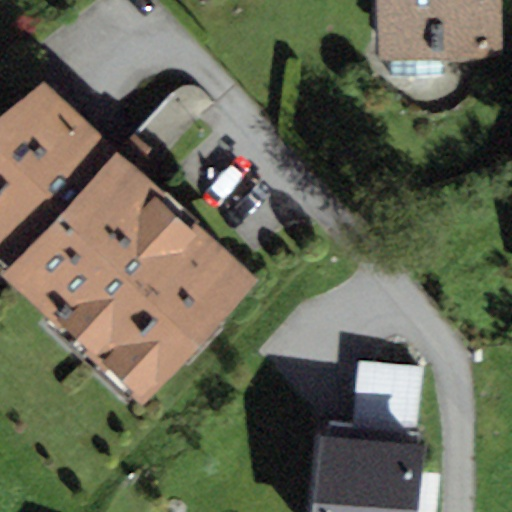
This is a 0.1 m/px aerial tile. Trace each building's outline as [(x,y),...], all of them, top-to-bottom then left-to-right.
[(374,0),(376,61),(387,61),(388,78),(439,77),(439,58),(500,56),(498,0),(374,0)] [(43,79),(0,117),(0,255),(9,264),(1,272),(141,404),(257,278),(153,181),(118,149),(43,79)] [(132,134),(118,149),(153,181),(168,164),(132,134)] [(359,360),(351,427),(415,434),(423,367),(359,360)] [(351,427),(321,424),(311,511),(415,511),(424,435),(415,434),(351,427)]
